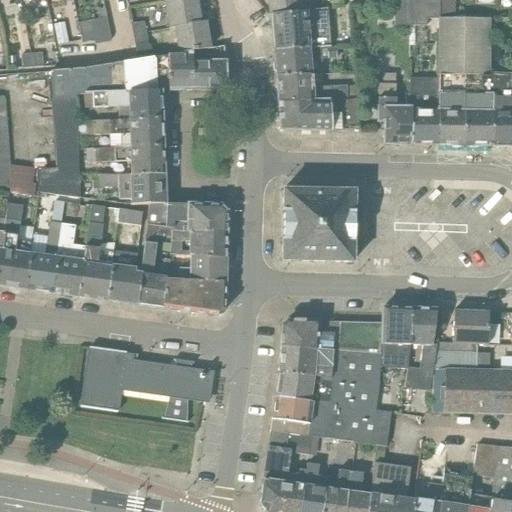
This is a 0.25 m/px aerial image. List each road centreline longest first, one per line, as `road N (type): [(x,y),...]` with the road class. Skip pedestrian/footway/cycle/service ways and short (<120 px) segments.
road 1 (residential): [(251,287),(511,289)]
road 2 (residential): [(511,173),(252,164)]
road 3 (residential): [(244,348),(0,313)]
road 4 (residential): [(244,348),(222,497),(202,511)]
road 5 (residential): [(252,164),(251,287)]
